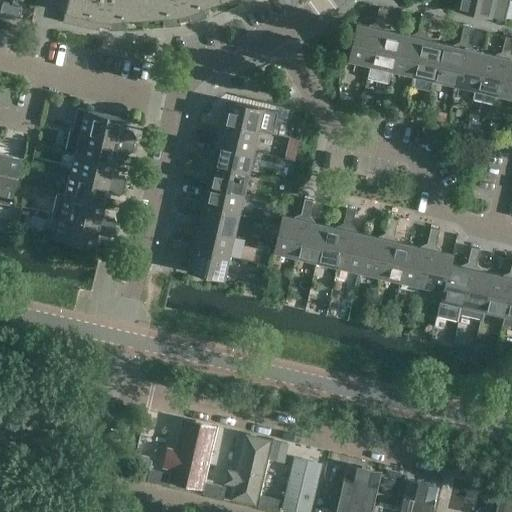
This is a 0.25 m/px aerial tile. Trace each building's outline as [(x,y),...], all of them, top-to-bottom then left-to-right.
[(144,17),(142,0),(59,0),(57,9),(65,11),(63,21),(99,29),(109,30),(126,29),(125,18),(144,17)] [(142,0),(144,17),(163,15),(163,26),(181,25),(191,23),(207,17),(203,6),(219,0),(142,0)] [(491,16),(494,0),(455,0),(454,7),(491,16)] [(0,13),(10,15),(12,5),(2,3),(0,11),(0,13)] [(22,7),(12,5),(10,15),(19,18),(22,7)] [(379,6),(377,17),(385,19),(388,8),(379,6)] [(421,16),(419,26),(427,28),(430,18),(421,16)] [(379,28),(383,29),(385,19),(377,17),(374,27),(357,23),(348,59),(370,64),(379,28)] [(421,37),(425,38),(427,28),(419,26),(417,36),(400,33),(391,69),(412,74),(421,37)] [(463,26),(461,36),(469,38),(472,28),(463,26)] [(400,33),(383,29),(379,28),(370,64),(368,76),(388,81),(390,69),(391,69),(400,33)] [(463,47),(467,48),(469,38),(461,36),(459,46),(442,42),(433,79),(454,84),(463,47)] [(511,37),(505,36),(503,46),(511,48),(511,45),(511,37)] [(442,42),(425,38),(421,37),(412,74),(433,79),(442,42)] [(505,57),(509,58),(511,48),(503,46),(501,56),(484,52),(475,89),(496,94),(505,57)] [(475,89),(484,52),(467,48),(463,47),(454,84),(475,89)] [(511,58),(509,58),(505,57),(496,94),(511,97),(511,58)] [(226,99),(222,117),(221,121),(258,130),(278,134),(280,125),(274,124),(277,111),(226,99)] [(120,135),(121,130),(124,118),(77,107),(72,129),(134,143),(136,136),(135,134),(126,131),(124,137),(120,135)] [(210,123),(212,115),(202,112),(200,121),(210,123)] [(253,151),(258,130),(221,121),(222,117),(212,115),(210,123),(220,126),(217,142),(253,151)] [(133,151),(134,143),(72,129),(67,150),(75,152),(114,161),(118,144),(122,145),(121,150),(130,152),(133,151)] [(290,137),(285,158),(294,160),(299,139),(290,137)] [(248,172),(253,151),(217,142),(213,159),(212,163),(248,172)] [(21,157),(0,152),(0,201),(9,204),(11,196),(12,196),(21,157)] [(110,178),(114,161),(75,152),(70,173),(124,186),(126,178),(125,176),(116,174),(115,179),(110,178)] [(201,165),(203,157),(192,154),(190,163),(201,165)] [(243,193),(248,172),(212,163),(213,159),(203,157),(201,165),(211,168),(207,184),(243,193)] [(123,193),(124,186),(70,173),(65,194),(104,203),(108,186),(113,187),(111,192),(120,194),(123,193)] [(239,214),(243,193),(207,184),(203,201),(202,205),(239,214)] [(104,203),(65,194),(56,192),(51,213),(60,215),(115,228),(116,220),(115,218),(106,216),(105,221),(100,220),(104,203)] [(191,207),(193,199),(183,196),(181,205),(191,207)] [(305,198),(302,208),(311,210),(313,200),(305,198)] [(234,235),(239,214),(202,205),(203,201),(193,199),(191,207),(201,210),(197,226),(234,235)] [(12,205),(10,215),(17,217),(20,207),(12,205)] [(304,219),(308,220),(311,210),(302,208),(300,218),(282,214),(274,251),(296,256),(304,219)] [(347,208),(344,218),(353,220),(355,210),(347,208)] [(113,235),(115,228),(60,215),(55,237),(94,246),(98,228),(103,229),(102,234),(111,237),(113,235)] [(389,217),(386,228),(395,230),(397,220),(389,217)] [(346,229),(350,230),(353,220),(344,218),(342,228),(325,224),(317,261),(338,266),(346,229)] [(325,224),(308,220),(304,219),(296,256),(317,261),(325,224)] [(229,256),(234,235),(197,226),(193,243),(192,248),(229,256)] [(431,227),(428,237),(437,239),(439,229),(431,227)] [(388,239),(393,240),(395,230),(386,228),(384,238),(367,234),(359,270),(380,275),(388,239)] [(367,234),(350,230),(346,229),(338,266),(359,270),(367,234)] [(430,248),(435,250),(437,239),(428,237),(426,248),(409,244),(401,280),(422,285),(430,248)] [(181,249),(183,241),(173,239),(171,247),(181,249)] [(401,280),(409,244),(393,240),(388,239),(380,275),(401,280)] [(224,278),(229,256),(192,248),(193,243),(183,241),(181,249),(191,252),(187,270),(224,278)] [(471,247),(469,257),(478,259),(480,249),(471,247)] [(452,254),(435,250),(430,248),(422,285),(442,290),(443,290),(449,263),(450,263),(452,254)] [(471,268),(475,269),(478,259),(469,257),(467,267),(450,263),(449,263),(443,290),(442,290),(440,299),(462,304),(471,268)] [(257,262),(254,273),(267,276),(270,265),(257,262)] [(511,281),(511,266),(509,277),(492,273),(483,309),(504,314),(511,281)] [(483,309),(492,273),(475,269),(471,268),(462,304),(483,309)] [(511,324),(511,281),(504,314),(503,322),(511,324)] [(166,469),(206,478),(217,429),(183,421),(174,457),(168,455),(166,469)] [(263,491),(274,445),(237,437),(226,482),(263,491)] [(372,508),(383,462),(346,453),(335,499),(349,502),(372,508)] [(296,498),(314,502),(323,466),(294,459),(285,495),(296,498)] [(171,474),(150,469),(147,481),(168,485),(171,474)] [(451,507),(483,511),(486,485),(455,480),(451,507)] [(511,483),(499,480),(496,492),(511,495),(511,483)] [(202,494),(223,498),(226,486),(205,482),(202,494)] [(442,511),(447,493),(405,484),(397,511),(442,511)] [(261,495),(258,506),(279,511),(281,499),(261,495)] [(511,511),(511,505),(497,502),(494,511),(511,511)]
